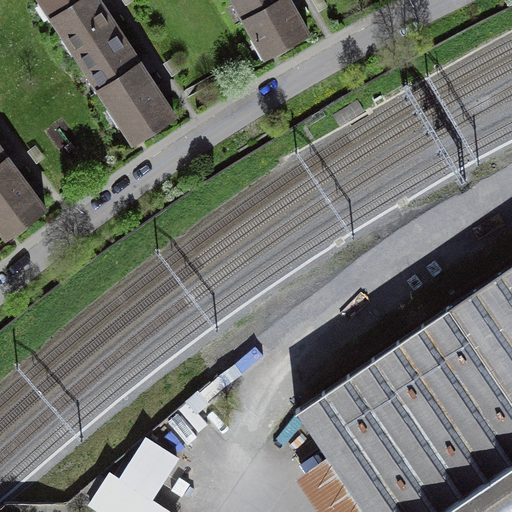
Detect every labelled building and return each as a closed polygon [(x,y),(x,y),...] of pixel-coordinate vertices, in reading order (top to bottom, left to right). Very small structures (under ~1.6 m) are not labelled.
[(98,0),(40,0),(75,52),(116,26),(98,0)] [(289,0),(233,0),(255,38),(259,36),(269,54),(308,33),(289,0)] [(143,68),(116,26),(75,52),(133,141),(174,115),(143,68)] [(12,163),(0,147),(0,228),(6,237),(45,208),(12,163)] [(511,511),(511,262),(296,409),(327,452),(288,480),(309,511),(511,511)] [(233,371),(287,340),(270,311),(216,341),(233,371)] [(144,432),(120,473),(107,465),(85,504),(99,511),(182,511),(160,499),(186,456),(144,432)]
